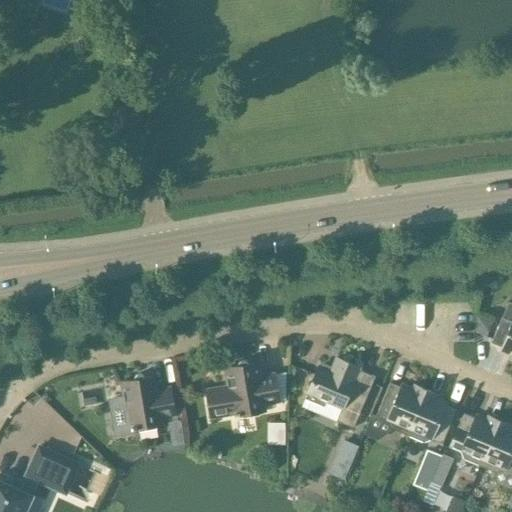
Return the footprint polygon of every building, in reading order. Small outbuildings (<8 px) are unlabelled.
[(511,359),(511,322),(502,318),(492,343),(503,348),(501,351),(511,356),(510,359),(511,359)] [(337,421),(354,428),(376,377),(360,370),(360,368),(337,358),(331,371),(319,366),(305,399),(324,407),(327,402),(342,408),(337,421)] [(204,389),(210,420),(237,415),(266,411),(265,405),(279,402),(275,374),(260,376),(258,363),(249,365),(246,361),(242,360),(239,363),(238,367),(225,369),(228,385),(204,389)] [(112,399),(110,401),(116,434),(118,436),(134,433),(133,429),(163,424),(162,418),(176,416),(171,387),(157,390),(155,377),(145,378),(143,375),(139,374),(135,376),(134,380),(122,382),(124,397),(112,399)] [(390,428),(407,435),(426,390),(415,385),(413,389),(403,384),(402,388),(390,383),(376,416),(387,421),(390,428)] [(432,439),(443,444),(457,411),(446,406),(447,403),(437,398),(438,395),(426,390),(407,435),(423,442),(432,439)] [(465,459),(481,466),(500,421),(488,416),(487,420),(477,415),(475,419),(464,414),(450,447),(461,452),(465,459)] [(504,470),(511,473),(511,430),(510,429),(511,426),(500,421),(481,466),(497,473),(504,470)] [(183,432),(171,434),(172,445),(185,444),(183,432)] [(350,463),(357,446),(341,440),(334,457),(350,463)] [(0,511),(24,511),(32,497),(33,495),(32,495),(39,481),(66,493),(79,464),(39,446),(26,475),(28,476),(22,491),(0,480),(0,511)] [(428,450),(420,468),(435,474),(442,456),(428,450)]
